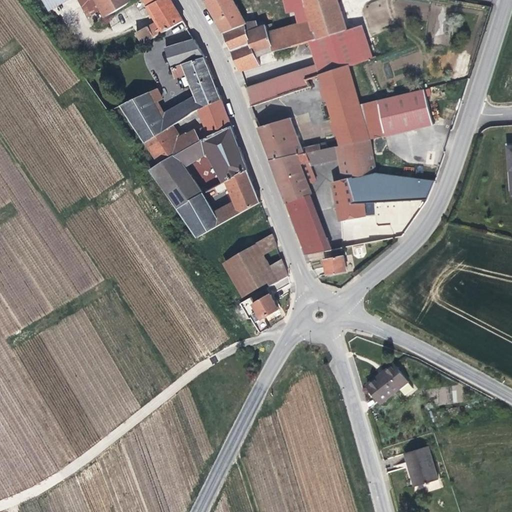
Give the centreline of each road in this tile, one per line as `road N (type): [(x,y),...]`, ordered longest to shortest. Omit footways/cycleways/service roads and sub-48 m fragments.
road 1 (unclassified): [(0,507),(54,480),(221,351),(261,335),(284,343)]
road 2 (tertiary): [(310,296),(223,69),(185,0)]
road 3 (residential): [(335,306),(426,228),(468,115)]
road 4 (tertiary): [(511,400),(337,317)]
road 5 (tertiary): [(284,343),(199,511)]
road 6 (unclassified): [(329,331),(380,508)]
